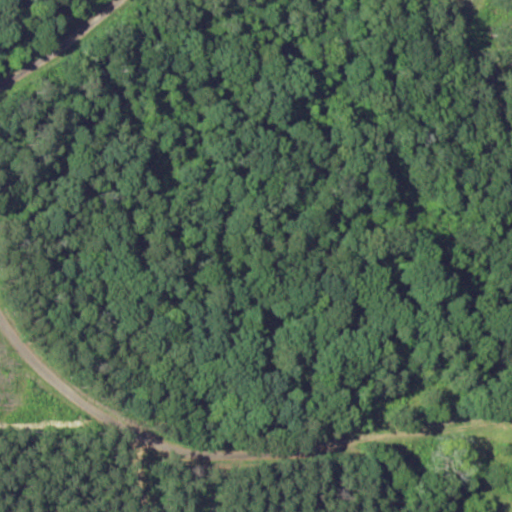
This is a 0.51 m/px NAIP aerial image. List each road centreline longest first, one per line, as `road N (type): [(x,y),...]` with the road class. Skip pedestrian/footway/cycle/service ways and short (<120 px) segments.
road 1 (residential): [(352,511),(338,500),(109,470),(59,425),(0,332)]
road 2 (residential): [(0,82),(98,0)]
